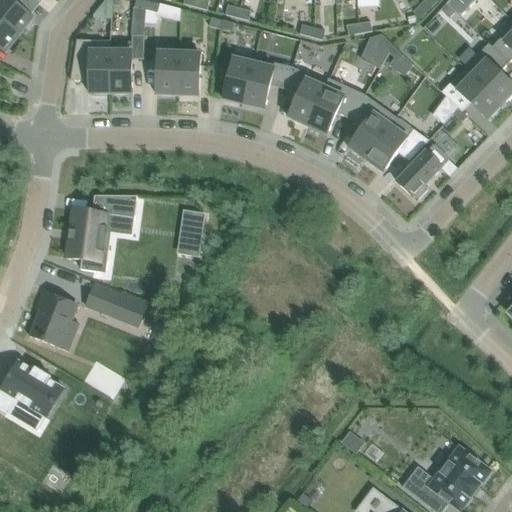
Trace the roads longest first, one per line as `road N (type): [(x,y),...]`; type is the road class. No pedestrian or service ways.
road 1 (residential): [(47,136),(236,147),(332,188),(403,243)]
road 2 (residential): [(0,310),(34,231),(47,136)]
road 3 (residential): [(511,142),(414,243),(403,243)]
road 4 (residential): [(88,0),(59,35),(47,136)]
road 5 (residential): [(511,252),(463,313),(511,359)]
